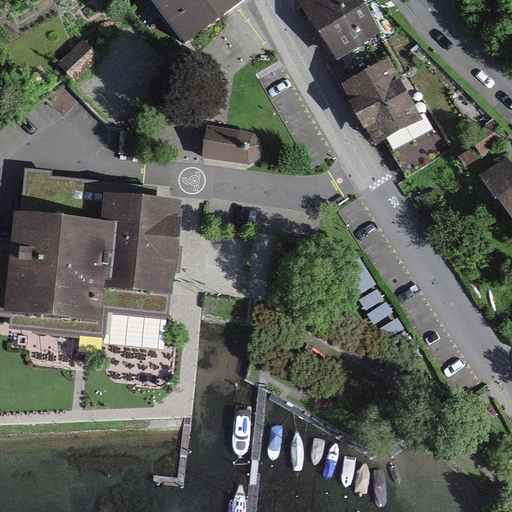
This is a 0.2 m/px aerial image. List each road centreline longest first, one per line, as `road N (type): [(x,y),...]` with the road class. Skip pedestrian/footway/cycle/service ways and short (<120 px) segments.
road 1 (residential): [(511,387),(380,185),(273,0)]
road 2 (residential): [(414,0),(511,98)]
